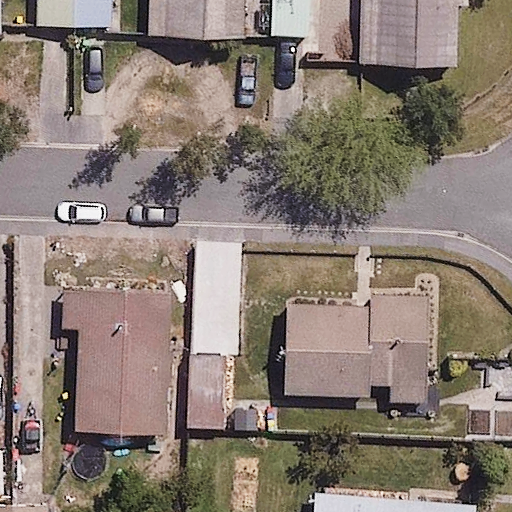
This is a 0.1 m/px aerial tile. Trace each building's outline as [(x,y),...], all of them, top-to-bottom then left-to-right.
[(111,0),(26,0),(26,17),(111,17),(111,0)] [(119,0),(120,28),(247,25),(246,0),(119,0)] [(273,0),(274,26),(312,27),(312,56),(461,57),(460,0),(273,0)] [(169,256),(83,254),(80,417),(165,419),(169,256)] [(280,389),(371,391),(371,377),(391,377),(390,392),(428,393),(430,292),(283,288),(280,389)] [(228,370),(190,369),(188,417),(226,419),(228,370)] [(475,511),(477,497),(319,489),(317,511),(475,511)]
